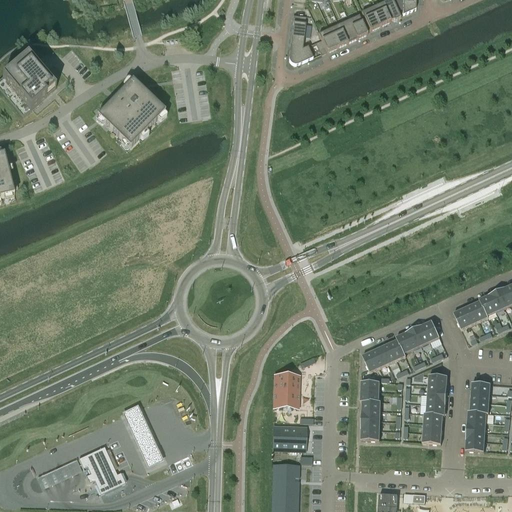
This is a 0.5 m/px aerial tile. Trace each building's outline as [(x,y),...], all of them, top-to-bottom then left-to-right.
[(402,0),(402,18),(412,13),(415,12),(415,0),(402,0)] [(389,23),(390,23),(394,21),(394,23),(400,20),(392,1),(381,6),(389,23)] [(390,24),(390,23),(389,23),(381,6),(372,10),(380,29),(390,24)] [(370,33),(380,29),(372,10),(361,15),(370,33)] [(293,25),(290,48),(303,49),(304,40),(310,41),(311,28),(305,28),(305,26),(305,19),(293,18),(292,25),(293,25)] [(348,23),(357,42),(367,37),(359,18),(348,23)] [(347,46),(357,42),(348,23),(338,27),(347,46)] [(337,51),(347,46),(338,27),(329,32),(337,51)] [(327,55),(337,51),(329,32),(318,36),(321,43),(322,43),(327,55)] [(316,46),(321,58),(327,55),(322,43),(321,43),(316,46)] [(290,48),(289,60),(289,61),(289,62),(289,63),(289,64),(290,65),(290,66),(291,66),(292,67),(293,67),(294,68),(295,68),(296,68),(297,67),(313,61),(307,49),(302,52),(303,49),(290,48)] [(0,91),(1,93),(23,119),(33,111),(55,91),(40,73),(35,67),(27,58),(0,81),(0,91)] [(130,150),(165,114),(140,90),(132,83),(97,119),(109,130),(130,150)] [(4,156),(0,157),(0,200),(14,197),(4,156)] [(511,308),(511,304),(506,290),(497,294),(505,311),(511,308)] [(505,311),(497,294),(488,298),(496,315),(505,311)] [(479,302),(480,304),(487,319),(488,319),(496,315),(488,298),(479,302)] [(480,304),(471,308),(479,325),(488,321),(488,319),(487,319),(480,304)] [(470,329),(479,325),(471,308),(463,312),(470,329)] [(470,329),(463,312),(454,316),(461,333),(470,329)] [(432,324),(423,328),(430,345),(431,345),(433,350),(442,346),(439,341),(440,341),(432,324)] [(414,332),(422,349),(430,345),(423,328),(414,332)] [(405,336),(413,353),(422,349),(414,332),(405,336)] [(413,353),(405,336),(396,340),(397,343),(398,343),(404,357),(405,357),(413,353)] [(397,343),(389,347),(397,364),(406,359),(405,357),(404,357),(398,343),(397,343)] [(388,368),(397,364),(389,347),(380,351),(388,368)] [(380,351),(371,355),(379,372),(388,368),(380,351)] [(370,376),(379,372),(371,355),(362,359),(370,376)] [(274,378),(273,411),(298,412),(299,378),(274,378)] [(447,389),(448,379),(429,378),(428,388),(447,389)] [(361,394),(380,395),(380,385),(361,384),(361,394)] [(471,396),(490,397),(491,387),(472,386),(471,396)] [(428,398),(446,399),(447,389),(428,388),(428,398)] [(379,405),(379,404),(380,395),(361,394),(360,405),(362,405),(362,404),(379,405)] [(490,397),(471,396),(471,405),(489,407),(490,397)] [(421,397),(421,407),(446,409),(446,399),(428,398),(421,397)] [(362,404),(362,405),(362,414),(381,414),(381,404),(379,404),(379,405),(362,404)] [(489,417),(489,407),(471,405),(470,414),(470,415),(487,416),(487,417),(489,417)] [(137,407),(121,413),(145,470),(162,463),(137,407)] [(421,407),(420,416),(425,416),(426,416),(426,417),(443,418),(443,419),(445,419),(446,409),(421,407)] [(362,423),(380,424),(381,414),(362,414),(362,423)] [(468,414),(468,424),(486,426),(487,417),(487,416),(470,415),(470,414),(468,414)] [(424,426),(442,428),(443,419),(443,418),(426,417),(426,416),(425,416),(424,426)] [(380,424),(362,423),(361,433),(380,434),(380,424)] [(485,435),(486,426),(468,424),(467,434),(485,435)] [(442,428),(424,426),(423,436),(442,437),(442,428)] [(273,429),(272,453),(306,454),(307,431),(273,429)] [(361,443),(380,444),(380,434),(361,433),(361,443)] [(485,435),(467,434),(466,444),(485,445),(485,435)] [(441,447),(442,437),(423,436),(422,446),(441,447)] [(484,455),(485,445),(466,444),(465,453),(484,455)] [(90,477),(86,479),(89,486),(94,483),(98,492),(101,497),(125,486),(123,481),(121,475),(117,477),(104,450),(79,461),(83,471),(87,469),(90,477)] [(79,461),(38,479),(43,490),(83,471),(79,461)] [(272,467),(270,511),(298,511),(299,485),(298,484),(298,481),(299,481),(300,468),(272,467)] [(396,511),(398,498),(379,497),(378,511),(396,511)] [(425,498),(414,497),(413,505),(425,506),(425,498)]
